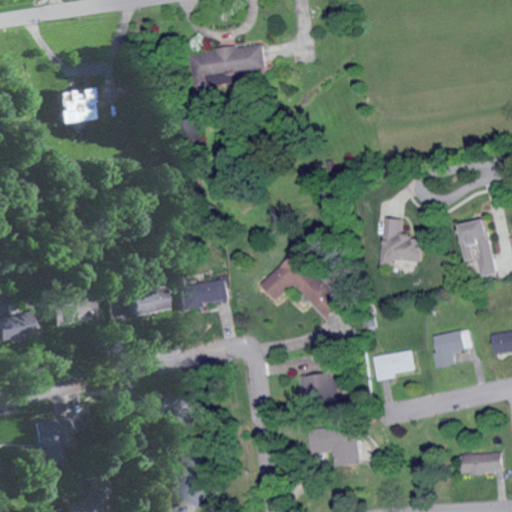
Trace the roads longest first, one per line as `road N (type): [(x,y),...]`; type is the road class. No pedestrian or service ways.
road 1 (residential): [(0,403),(235,354),(258,388),(271,511)]
road 2 (residential): [(511,165),(432,184),(427,197),(448,199),(488,181),(493,170)]
road 3 (residential): [(0,27),(169,0)]
road 4 (residential): [(386,416),(511,392)]
